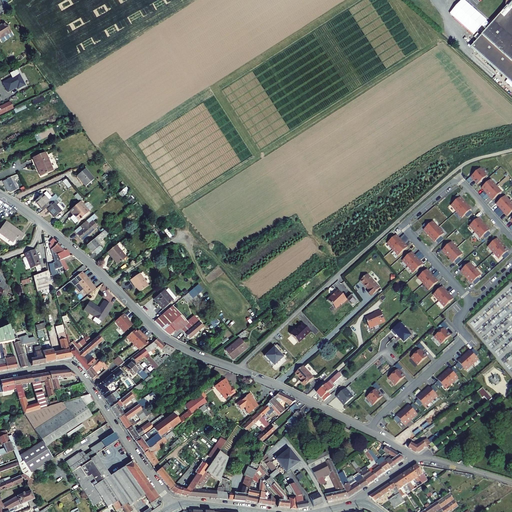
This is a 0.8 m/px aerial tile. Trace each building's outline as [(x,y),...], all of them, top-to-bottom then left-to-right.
[(511,0),(510,0),(511,1),(486,30),(471,47),(511,84),(511,0)] [(511,1),(510,0),(506,0),(505,7),(485,29),(486,30),(511,1)] [(11,32),(5,23),(0,26),(0,38),(0,39),(2,42),(9,38),(7,35),(10,32),(11,32)] [(12,78),(2,83),(7,92),(16,88),(17,89),(25,85),(16,70),(9,74),(12,78)] [(34,106),(45,101),(44,97),(32,102),(34,106)] [(0,114),(13,108),(10,102),(0,106),(0,114)] [(15,114),(26,109),(24,104),(13,110),(15,114)] [(41,176),(53,171),(45,153),(32,158),(37,170),(39,169),(41,176)] [(77,176),(86,186),(94,180),(85,169),(77,176)] [(487,176),(480,169),(471,177),(478,184),(487,176)] [(0,181),(0,185),(3,184),(7,192),(9,192),(10,193),(19,188),(14,180),(17,179),(15,175),(7,179),(2,182),(1,181),(0,181)] [(501,193),(490,180),(482,188),(493,200),(501,193)] [(129,191),(126,187),(118,194),(121,198),(129,191)] [(46,192),(42,195),(48,201),(51,198),(46,192)] [(46,208),(55,200),(53,197),(52,197),(51,198),(48,201),(42,195),(35,201),(43,210),(46,208)] [(460,197),(452,205),(463,218),(471,210),(460,197)] [(511,212),(511,204),(505,197),(496,204),(507,217),(511,212)] [(59,204),(55,200),(46,208),(54,218),(61,212),(61,211),(63,209),(58,204),(59,204)] [(89,212),(80,201),(71,210),(74,213),(72,215),(78,221),(89,212)] [(140,205),(137,202),(121,216),(123,219),(137,208),(140,205)] [(96,217),(94,214),(74,231),(82,240),(98,227),(92,221),(96,217)] [(490,230),(479,218),(470,226),(481,238),(490,230)] [(21,232),(6,221),(0,229),(0,232),(13,243),(15,239),(19,242),(24,236),(20,233),(21,232)] [(432,222),(424,230),(435,242),(443,235),(432,222)] [(102,232),(86,246),(90,250),(91,249),(93,252),(93,251),(96,255),(103,249),(100,246),(97,243),(98,242),(99,242),(108,234),(104,230),(102,232)] [(407,248),(396,235),(388,243),(399,255),(407,248)] [(67,250),(53,239),(49,243),(51,245),(49,246),(54,263),(52,263),(54,270),(63,267),(60,262),(57,255),(67,251),(67,250)] [(508,251),(497,239),(488,246),(500,259),(508,251)] [(451,243),(442,251),(453,263),(462,255),(451,243)] [(116,246),(107,252),(113,260),(114,259),(118,264),(126,258),(116,246)] [(40,265),(34,250),(24,254),(26,257),(27,261),(24,262),(26,269),(28,269),(30,268),(31,269),(35,267),(40,265)] [(69,256),(67,251),(57,255),(60,262),(64,260),(63,259),(69,256)] [(412,253),(403,260),(414,273),(423,265),(412,253)] [(64,260),(60,262),(63,267),(65,271),(69,269),(64,260)] [(469,264),(461,271),(472,284),(480,276),(469,264)] [(43,273),(40,265),(35,267),(38,275),(43,273)] [(87,268),(84,265),(77,271),(80,274),(81,272),(87,268)] [(427,270),(418,277),(430,290),(438,282),(427,270)] [(33,277),(37,291),(52,288),(48,271),(43,273),(38,275),(33,277)] [(88,295),(96,289),(86,277),(85,277),(81,272),(80,274),(75,278),(71,281),(70,282),(74,287),(75,286),(80,292),(83,289),(88,295)] [(136,287),(139,292),(148,286),(139,274),(130,280),(133,285),(134,285),(136,287)] [(367,275),(360,281),(369,291),(368,291),(372,296),(380,288),(367,275)] [(200,296),(201,298),(204,295),(201,292),(203,290),(198,285),(193,289),(198,294),(200,296)] [(453,299),(442,287),(434,295),(445,307),(453,299)] [(173,301),(170,297),(173,295),(168,289),(165,291),(164,290),(160,294),(157,296),(154,299),(163,310),(173,301)] [(196,296),(198,294),(193,289),(182,298),(184,301),(187,303),(190,301),(196,296)] [(346,300),(337,290),(333,294),(334,294),(332,296),(332,295),(327,300),(335,309),(342,303),(342,304),(346,300)] [(203,307),(207,304),(201,298),(200,296),(198,298),(196,296),(190,301),(195,307),(200,303),(203,307)] [(173,306),(175,309),(184,301),(182,298),(177,302),(175,304),(173,306)] [(99,309),(90,303),(84,310),(102,322),(112,307),(106,303),(101,310),(99,309)] [(174,331),(176,333),(180,329),(187,323),(175,309),(173,306),(165,313),(173,322),(169,325),(174,331)] [(371,316),(370,316),(365,318),(368,324),(369,324),(370,328),(385,322),(380,311),(374,313),(375,315),(371,316)] [(169,325),(173,322),(165,313),(154,322),(159,326),(163,330),(170,335),(174,331),(169,325)] [(124,314),(115,322),(124,332),(133,325),(128,320),(128,319),(124,314)] [(194,317),(187,323),(180,329),(189,339),(203,327),(194,317)] [(403,341),(409,335),(402,327),(404,326),(400,322),(394,328),(393,327),(389,331),(394,335),(395,334),(396,336),(397,335),(403,341)] [(46,329),(45,323),(36,326),(37,331),(46,329)] [(289,333),(298,343),(310,332),(302,324),(297,328),(297,329),(295,330),(294,329),(289,333)] [(0,344),(1,344),(14,341),(11,332),(9,325),(9,326),(2,329),(0,329),(0,344)] [(69,351),(62,325),(55,327),(57,335),(58,335),(62,351),(53,353),(55,361),(71,358),(69,351)] [(444,328),(435,336),(442,344),(451,336),(444,328)] [(137,332),(135,330),(126,337),(133,344),(143,335),(140,332),(139,334),(137,332)] [(25,344),(35,342),(34,337),(28,339),(27,335),(18,338),(15,331),(11,332),(14,341),(15,343),(14,344),(21,368),(28,367),(21,345),(25,344)] [(225,350),(232,359),(247,347),(240,339),(246,334),(243,331),(237,336),(240,339),(225,350)] [(146,338),(143,335),(133,344),(140,351),(149,344),(146,341),(144,339),(146,338)] [(98,358),(94,362),(89,357),(94,354),(93,352),(91,351),(97,346),(99,344),(100,344),(103,342),(98,336),(87,346),(73,358),(86,372),(91,367),(92,368),(100,361),(98,358)] [(165,346),(157,338),(153,342),(162,350),(165,346)] [(73,342),(69,345),(70,350),(69,351),(71,358),(73,358),(87,346),(83,340),(76,345),(73,342)] [(152,343),(144,349),(149,356),(155,352),(153,349),(156,347),(152,343)] [(274,343),(264,352),(275,364),(285,355),(274,343)] [(36,359),(31,359),(32,366),(45,363),(42,352),(42,350),(40,346),(34,348),(35,353),(34,354),(35,356),(36,357),(36,359)] [(175,350),(168,346),(165,352),(169,356),(175,350)] [(149,356),(144,349),(132,358),(136,363),(144,356),(153,367),(156,365),(152,359),(149,356)] [(412,357),(419,365),(427,357),(421,349),(412,357)] [(17,369),(14,357),(7,358),(5,350),(3,351),(3,353),(7,371),(17,369)] [(53,353),(52,350),(42,352),(45,363),(55,361),(53,353)] [(470,350),(458,361),(466,370),(478,359),(470,350)] [(159,358),(157,356),(152,359),(156,365),(158,367),(168,357),(167,355),(166,356),(165,355),(161,359),(161,358),(159,358)] [(123,362),(118,356),(113,361),(118,366),(123,362)] [(108,368),(101,360),(100,361),(92,368),(91,367),(86,372),(93,381),(98,376),(95,373),(103,367),(106,370),(108,368)] [(144,376),(146,374),(143,372),(132,361),(125,367),(133,375),(138,371),(144,376)] [(229,372),(215,367),(213,372),(224,375),(229,372)] [(314,378),(303,367),(295,374),(302,381),(300,382),(304,387),(314,378)] [(450,368),(438,379),(445,388),(458,377),(450,368)] [(101,382),(96,386),(105,399),(110,395),(107,389),(106,387),(119,377),(119,376),(123,373),(119,369),(101,382)] [(390,377),(396,385),(405,377),(398,369),(390,377)] [(57,379),(75,377),(70,372),(67,371),(49,373),(54,392),(64,389),(63,387),(59,388),(57,379)] [(46,392),(45,392),(47,398),(49,397),(55,395),(54,392),(49,373),(39,375),(41,386),(45,386),(46,392)] [(332,385),(341,377),(338,374),(317,393),(322,399),(324,401),(330,396),(328,393),(331,390),(328,387),(331,385),(332,385)] [(35,394),(43,393),(41,386),(39,375),(30,376),(32,383),(35,394)] [(147,384),(153,378),(151,375),(144,380),(147,384)] [(43,393),(35,394),(37,403),(26,406),(21,389),(27,388),(26,384),(32,383),(30,376),(12,379),(16,393),(18,400),(19,400),(24,415),(46,408),(43,393)] [(136,386),(128,376),(126,377),(134,388),(136,386)] [(120,379),(119,377),(106,387),(107,389),(120,379)] [(341,386),(347,381),(343,377),(337,382),(341,386)] [(12,394),(16,393),(12,379),(0,381),(0,393),(11,391),(12,394)] [(228,383),(225,379),(215,386),(220,393),(221,393),(225,399),(229,396),(229,397),(235,393),(232,388),(231,389),(227,384),(228,383)] [(145,388),(142,383),(133,389),(136,393),(145,388)] [(417,398),(425,406),(437,395),(430,387),(417,398)] [(354,397),(346,388),(337,396),(339,399),(341,398),(346,404),(354,397)] [(488,402),(492,399),(483,388),(477,393),(482,399),(484,397),(488,402)] [(140,400),(136,393),(133,389),(130,392),(136,402),(140,400)] [(376,389),(367,397),(374,405),(383,397),(376,389)] [(46,408),(51,406),(50,403),(49,397),(47,398),(45,392),(43,393),(46,408)] [(136,402),(130,392),(121,399),(119,401),(126,410),(127,409),(125,405),(131,400),(134,405),(127,409),(129,412),(138,405),(136,402)] [(290,406),(295,401),(279,392),(275,397),(281,400),(288,403),(290,406)] [(253,397),(250,393),(245,397),(245,398),(237,404),(237,405),(240,409),(241,409),(244,407),(246,409),(245,410),(248,414),(258,406),(255,403),(254,403),(253,401),(253,400),(251,398),(253,397)] [(85,406),(93,400),(89,394),(80,397),(85,406)] [(115,399),(112,394),(110,395),(105,399),(118,419),(124,415),(123,414),(127,411),(126,410),(119,401),(121,399),(119,396),(115,399)] [(184,406),(188,411),(178,419),(181,424),(199,409),(208,421),(212,417),(203,406),(207,403),(203,399),(200,395),(200,394),(184,406)] [(77,426),(92,416),(85,406),(79,397),(62,403),(77,426)] [(275,397),(273,398),(268,402),(280,414),(285,410),(278,403),(281,400),(275,397)] [(145,417),(142,412),(146,409),(140,400),(136,402),(138,405),(129,412),(128,413),(124,415),(118,419),(126,431),(133,426),(134,425),(130,418),(136,414),(140,421),(145,417)] [(279,416),(280,414),(268,402),(269,402),(268,403),(269,403),(258,413),(261,417),(271,408),(279,416)] [(42,442),(45,447),(77,426),(62,403),(58,404),(51,406),(46,408),(24,415),(42,442)] [(409,405),(397,416),(405,424),(417,413),(409,405)] [(146,409),(142,412),(145,417),(150,414),(146,408),(146,409)] [(294,428),(306,417),(300,410),(294,415),(288,421),(294,428)] [(266,428),(269,425),(261,417),(258,413),(250,420),(254,424),(259,420),(266,428)] [(178,419),(173,414),(134,442),(143,454),(156,444),(172,431),(181,424),(178,419)] [(157,424),(165,418),(162,415),(155,420),(157,424)] [(133,441),(157,424),(155,420),(150,424),(149,423),(137,431),(133,426),(126,431),(133,441)] [(246,431),(254,424),(250,420),(242,427),(246,431)] [(8,430),(5,423),(0,424),(0,427),(1,432),(5,431),(8,430)] [(275,430),(270,425),(270,426),(256,438),(262,442),(275,430)] [(10,442),(8,437),(5,431),(1,432),(0,432),(0,443),(1,445),(2,445),(10,442)] [(174,434),(172,431),(156,444),(143,454),(153,467),(158,463),(155,460),(156,459),(154,456),(156,455),(154,452),(167,442),(165,441),(172,436),(174,434)] [(105,448),(118,440),(114,434),(109,437),(100,442),(105,448)] [(10,442),(2,445),(4,449),(0,450),(0,455),(1,455),(13,451),(18,463),(18,464),(22,462),(11,436),(8,437),(10,442)] [(419,453),(436,440),(434,436),(428,441),(427,439),(423,442),(417,446),(412,443),(408,449),(416,453),(419,453)] [(176,447),(182,442),(179,439),(173,444),(176,447)] [(47,462),(53,459),(45,447),(42,442),(19,456),(23,461),(31,474),(32,472),(36,470),(47,462)] [(105,448),(100,442),(90,449),(92,451),(94,455),(105,448)] [(391,456),(394,452),(384,445),(381,449),(383,451),(391,456)] [(275,458),(286,472),(299,463),(289,448),(275,458)] [(87,497),(93,506),(99,503),(101,506),(104,504),(107,508),(112,505),(115,511),(121,507),(124,511),(130,511),(133,511),(129,506),(141,498),(143,499),(146,497),(153,509),(157,506),(155,504),(160,500),(132,461),(109,476),(95,456),(94,455),(92,451),(85,456),(82,458),(83,459),(82,459),(69,468),(69,469),(87,497)] [(221,478),(228,458),(219,451),(217,454),(215,457),(213,460),(208,467),(200,478),(188,497),(211,498),(211,492),(200,491),(210,476),(220,482),(221,478)] [(368,452),(384,474),(391,469),(383,459),(382,458),(378,460),(370,451),(368,452)] [(307,462),(311,469),(331,460),(327,452),(307,462)] [(378,478),(384,474),(368,452),(366,454),(372,462),(370,463),(371,464),(367,467),(368,470),(372,475),(374,473),(378,478)] [(389,459),(395,466),(404,460),(404,457),(394,452),(391,456),(389,459)] [(82,459),(79,454),(66,463),(69,468),(82,459)] [(271,472),(275,469),(275,468),(265,455),(262,459),(271,472)] [(389,459),(387,460),(385,458),(383,459),(391,469),(395,466),(389,459)] [(170,491),(175,486),(164,472),(173,463),(170,460),(156,472),(170,491)] [(332,495),(325,496),(328,503),(348,498),(338,476),(336,470),(331,460),(311,469),(317,480),(320,485),(326,483),(323,477),(330,474),(337,490),(334,492),(332,494),(332,495)] [(29,479),(31,474),(23,461),(19,464),(19,465),(23,475),(20,476),(20,477),(28,482),(29,479)] [(47,462),(36,470),(39,474),(50,466),(47,462)] [(354,462),(351,464),(360,475),(368,485),(378,478),(374,473),(372,475),(368,470),(363,474),(361,471),(354,462)] [(0,468),(0,472),(19,465),(19,464),(18,464),(18,463),(0,468)] [(200,478),(208,467),(202,463),(195,473),(196,474),(195,475),(200,478)] [(265,473),(267,476),(268,475),(267,473),(267,472),(267,471),(260,464),(259,465),(258,467),(265,473)] [(412,469),(422,484),(424,483),(420,476),(423,474),(417,465),(412,469)] [(258,480),(265,473),(258,467),(257,469),(256,472),(254,475),(258,480)] [(246,476),(239,494),(234,493),(233,500),(245,502),(248,491),(249,488),(252,480),(252,479),(254,475),(256,472),(247,468),(244,475),(246,476)] [(420,486),(422,484),(412,469),(407,472),(413,481),(416,479),(420,486)] [(272,478),(279,473),(276,470),(272,473),(270,475),(272,478)] [(360,475),(354,479),(356,482),(357,484),(351,487),(350,486),(344,472),(340,474),(338,476),(348,498),(368,485),(360,475)] [(402,475),(412,491),(414,489),(412,486),(415,484),(413,481),(407,472),(402,475)] [(179,488),(175,494),(188,497),(200,478),(195,475),(186,490),(179,488)] [(410,492),(412,491),(402,475),(397,478),(403,488),(406,492),(409,490),(410,492)] [(0,506),(0,505),(0,501),(0,500),(0,499),(0,491),(3,491),(4,491),(5,491),(5,490),(23,482),(20,477),(20,476),(10,480),(0,484),(0,506)] [(220,482),(216,492),(216,499),(228,500),(229,493),(229,482),(221,478),(220,482)] [(270,478),(266,481),(280,498),(280,500),(278,500),(278,507),(289,509),(288,501),(286,496),(270,478)] [(402,497),(404,496),(400,490),(403,488),(397,478),(392,482),(402,497)] [(263,492),(263,488),(264,487),(259,481),(259,484),(258,491),(258,492),(260,493),(259,499),(258,504),(269,506),(274,506),(275,500),(271,496),(271,500),(266,499),(266,497),(264,497),(265,493),(263,492)] [(369,497),(375,502),(392,490),(395,496),(389,500),(394,509),(405,502),(401,497),(402,497),(392,482),(369,497)] [(297,509),(308,507),(306,502),(302,503),(300,493),(297,488),(295,490),(292,484),(291,485),(288,486),(295,498),(296,509),(297,509)] [(170,491),(175,494),(179,488),(175,486),(170,491)] [(289,500),(291,509),(296,509),(295,498),(288,486),(286,487),(285,488),(288,493),(290,498),(291,500),(289,500)] [(257,492),(258,490),(249,488),(248,491),(245,502),(256,504),(258,492),(257,492)] [(317,491),(308,495),(313,507),(322,503),(317,491)] [(34,500),(30,492),(16,497),(20,505),(22,504),(28,502),(34,500)] [(434,511),(437,511),(451,511),(458,508),(450,494),(424,511),(422,511),(434,511)] [(20,505),(16,497),(0,506),(0,511),(5,511),(15,507),(20,505)]
